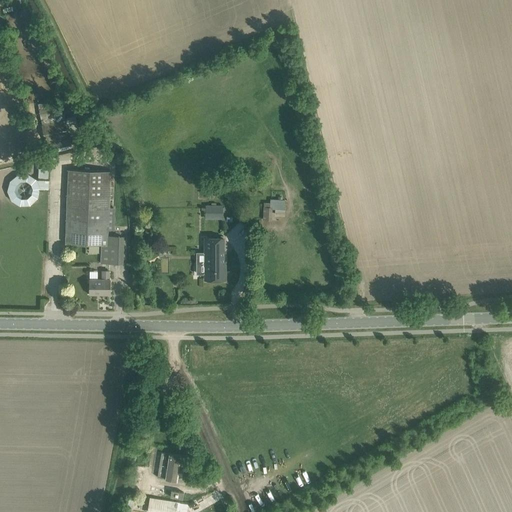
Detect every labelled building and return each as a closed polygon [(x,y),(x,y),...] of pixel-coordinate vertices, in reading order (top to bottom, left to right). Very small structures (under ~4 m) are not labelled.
[(44,124),(49,151),(73,146),(68,119),(44,124)] [(50,188),(49,167),(39,167),(39,175),(11,175),(11,203),(41,203),(41,189),(50,188)] [(101,244),(100,263),(123,264),(124,236),(110,235),(112,170),(68,168),(65,243),(101,244)] [(264,201),(264,215),(275,215),(275,209),(285,209),(286,199),(271,198),(270,201),(264,201)] [(196,263),(196,274),(205,274),(205,279),(225,279),(225,261),(223,261),(223,238),(205,238),(205,263),(196,263)] [(90,294),(110,294),(110,270),(102,270),(102,278),(90,278),(90,294)] [(163,478),(177,480),(181,455),(167,452),(167,453),(161,452),(157,477),(163,478)] [(171,496),(183,497),(184,491),(172,489),(171,496)] [(160,500),(159,508),(173,510),(173,507),(174,503),(174,502),(160,500)]
